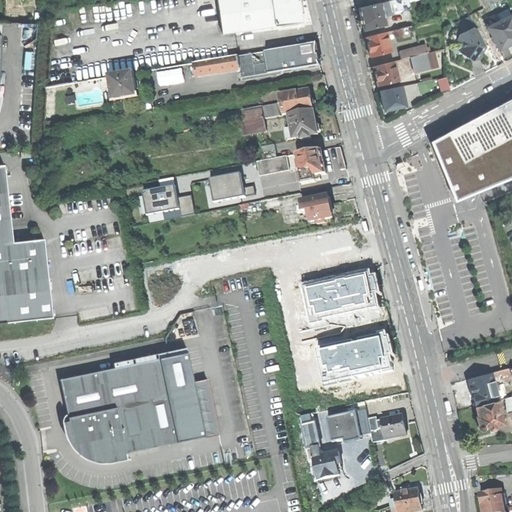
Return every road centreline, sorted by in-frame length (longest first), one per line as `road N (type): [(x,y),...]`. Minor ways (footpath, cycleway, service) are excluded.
road 1 (unknown): [(59,431),(77,461),(124,465),(212,444),(227,431),(227,412),(211,352),(197,340),(68,364),(51,392)]
road 2 (secondary): [(447,466),(371,150)]
road 3 (unknown): [(64,334),(48,231),(4,129),(12,121),(14,41)]
road 4 (residential): [(371,150),(511,77)]
road 5 (secondary): [(371,150),(333,0)]
road 6 (track): [(445,452),(326,504)]
road 7 (tertiary): [(0,392),(26,436),(36,511)]
